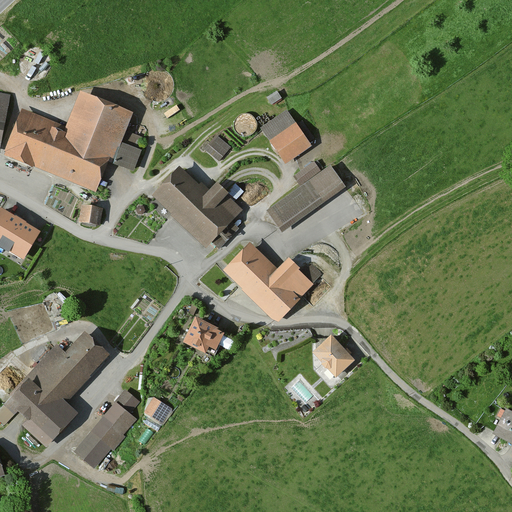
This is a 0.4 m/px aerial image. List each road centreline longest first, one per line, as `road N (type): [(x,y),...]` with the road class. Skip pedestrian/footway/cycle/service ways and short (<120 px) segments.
road 1 (track): [(152,147),(314,61),(402,0)]
road 2 (unclassified): [(0,437),(22,463),(57,451),(187,282)]
road 3 (residential): [(316,318),(358,339),(511,483)]
road 4 (track): [(511,173),(440,206),(347,271),(316,318)]
road 5 (residential): [(316,318),(287,326),(232,318),(187,282)]
